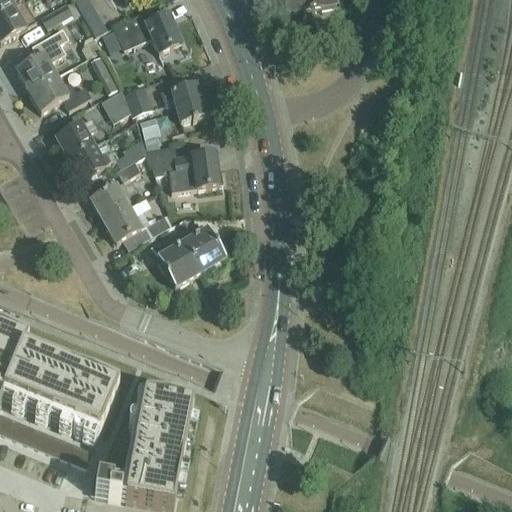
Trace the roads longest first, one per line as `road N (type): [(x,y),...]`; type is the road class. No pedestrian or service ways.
road 1 (residential): [(271,371),(111,306),(8,140)]
road 2 (secondary): [(271,371),(281,254),(265,115)]
road 3 (unclassified): [(265,115),(339,93),(358,68),(375,0)]
road 4 (secondary): [(243,511),(271,371)]
road 5 (secondary): [(265,115),(242,44),(217,0)]
